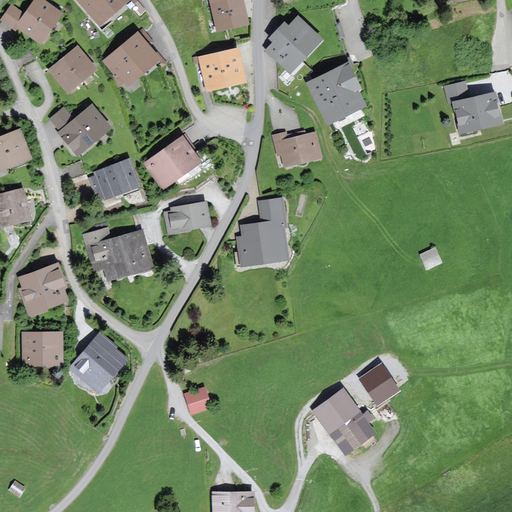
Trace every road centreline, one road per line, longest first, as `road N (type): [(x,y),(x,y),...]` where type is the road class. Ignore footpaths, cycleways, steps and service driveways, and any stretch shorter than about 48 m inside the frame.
road 1 (residential): [(260,0),(258,117),(247,178),(114,433),(55,511)]
road 2 (track): [(302,474),(303,410),(362,372)]
